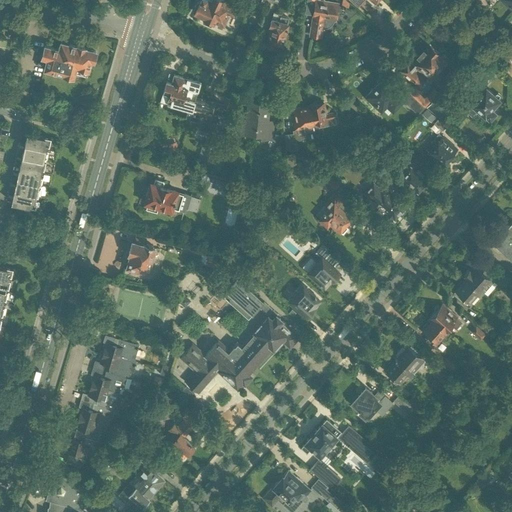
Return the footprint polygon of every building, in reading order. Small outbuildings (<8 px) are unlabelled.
[(211,0),(211,1),(208,0),(201,0),(201,2),(200,1),(199,2),(197,3),(194,8),(195,12),(204,17),(205,18),(203,22),(211,26),(213,22),(214,22),(214,21),(224,25),(229,13),(232,14),(235,6),(222,0),(211,0)] [(335,19),(337,4),(324,2),(324,0),(314,0),(316,0),(311,35),(321,37),(322,28),(326,28),(330,26),(333,23),(334,19),(335,19)] [(282,46),(288,23),(287,22),(289,18),(281,16),(281,14),(274,12),(271,25),(271,26),(267,43),(273,45),(274,44),(282,46)] [(77,46),(61,42),(59,49),(45,46),(42,57),(47,58),(44,69),(73,77),(74,72),(86,75),(91,60),(93,61),(94,59),(95,58),(96,54),(95,54),(96,52),(85,48),(77,46)] [(438,70),(446,61),(438,53),(439,52),(429,44),(412,62),(413,63),(409,66),(407,64),(400,70),(419,88),(425,81),(423,79),(427,74),(431,77),(436,80),(442,74),(438,70)] [(189,120),(191,112),(192,110),(195,101),(194,101),(196,95),(197,95),(200,82),(174,74),(171,82),(167,81),(161,101),(188,109),(185,118),(189,119),(189,120)] [(402,100),(382,80),(376,87),(375,86),(367,95),(381,109),(387,103),(393,109),(402,100)] [(405,80),(401,84),(409,92),(413,87),(405,80)] [(492,120),(497,113),(493,109),(501,100),(488,88),(473,105),(486,117),(487,116),(492,120)] [(421,104),(409,93),(404,98),(416,110),(421,104)] [(213,100),(214,95),(208,94),(206,98),(197,95),(196,95),(194,101),(195,101),(192,110),(191,112),(189,120),(199,123),(203,120),(205,116),(212,118),(216,101),(213,100)] [(229,109),(232,99),(226,98),(223,108),(229,109)] [(447,108),(435,98),(426,107),(439,118),(447,108)] [(255,135),(259,102),(248,101),(246,121),(240,120),(239,130),(245,131),(245,134),(255,135)] [(259,102),(255,135),(255,138),(266,139),(266,131),(272,132),(273,123),(267,122),(269,103),(259,102)] [(309,105),(313,125),(314,128),(323,126),(322,121),(329,119),(329,121),(335,120),(333,111),(326,113),(323,102),(309,105)] [(314,130),(313,125),(309,105),(309,107),(301,109),(300,108),(294,109),(297,121),(294,121),(296,129),(292,130),(293,133),(284,134),(285,149),(289,149),(289,150),(297,149),(296,140),(301,139),(301,138),(306,137),(305,132),(314,130)] [(427,109),(422,114),(431,122),(436,117),(427,109)] [(372,115),(367,120),(376,128),(381,122),(372,115)] [(221,132),(224,122),(213,119),(210,129),(221,132)] [(434,123),(442,130),(445,126),(438,119),(434,123)] [(24,143),(48,149),(51,137),(27,132),(24,143)] [(443,164),(457,149),(439,133),(430,143),(433,146),(429,151),(443,164)] [(203,141),(197,163),(210,166),(216,145),(203,141)] [(179,152),(176,142),(168,144),(171,154),(179,152)] [(46,160),(48,149),(24,143),(22,155),(46,160)] [(412,151),(403,143),(396,151),(406,159),(412,151)] [(43,172),(46,160),(22,155),(19,167),(43,172)] [(213,169),(219,171),(223,159),(217,157),(213,169)] [(415,193),(429,178),(408,160),(404,165),(408,168),(401,175),(411,184),(408,187),(415,193)] [(331,165),(327,162),(322,168),(326,171),(331,165)] [(375,180),(380,175),(370,166),(365,171),(375,180)] [(41,183),(43,172),(19,167),(17,178),(41,183)] [(201,193),(204,195),(208,185),(213,187),(217,176),(199,170),(192,191),(201,193)] [(318,175),(335,189),(339,185),(322,170),(318,175)] [(279,176),(273,172),(267,180),(272,184),(279,176)] [(38,195),(41,183),(17,178),(14,190),(38,195)] [(157,212),(159,206),(171,210),(172,208),(184,212),(185,208),(187,208),(191,196),(191,195),(177,191),(162,186),(164,181),(155,178),(153,184),(151,183),(145,202),(148,203),(146,209),(157,212)] [(393,195),(383,187),(381,190),(373,183),(365,192),(372,198),(381,206),(377,210),(390,222),(393,218),(395,219),(400,213),(402,214),(405,210),(404,208),(406,207),(399,201),(400,201),(393,195)] [(35,207),(38,195),(14,190),(11,202),(35,207)] [(345,225),(352,218),(338,205),(343,199),(336,193),(325,205),(329,208),(320,219),(327,225),(330,223),(340,231),(340,230),(343,232),(347,227),(345,225)] [(511,220),(494,240),(495,240),(496,239),(511,253),(511,220)] [(305,243),(312,235),(302,225),(295,233),(305,243)] [(143,245),(144,241),(135,238),(134,243),(132,242),(128,255),(130,256),(127,267),(129,268),(129,270),(130,272),(133,273),(135,272),(135,270),(147,274),(154,252),(155,251),(156,249),(153,248),(153,247),(146,245),(146,246),(143,245)] [(317,262),(312,257),(311,257),(303,266),(325,285),(331,278),(333,280),(340,272),(338,270),(334,267),(340,259),(323,244),(316,252),(322,256),(317,262)] [(207,252),(204,264),(221,268),(224,257),(207,252)] [(0,277),(10,280),(13,268),(0,265),(0,277)] [(484,270),(482,272),(474,265),(470,269),(469,269),(464,275),(466,276),(465,277),(484,293),(491,285),(495,280),(491,277),(491,276),(484,270)] [(272,308),(236,276),(223,292),(230,298),(228,300),(248,318),(259,307),(267,314),(272,308)] [(0,289),(8,291),(10,280),(0,277),(0,289)] [(484,293),(465,277),(456,287),(457,288),(456,289),(456,290),(453,293),(466,304),(469,301),(475,294),(480,298),(484,293)] [(290,300),(307,316),(314,308),(313,306),(319,299),(316,296),(314,294),(314,295),(303,285),(290,300)] [(457,318),(442,304),(440,305),(438,304),(434,308),(436,310),(430,316),(432,317),(435,320),(446,331),(451,325),(456,329),(462,322),(457,318)] [(192,342),(179,357),(194,371),(185,380),(199,392),(218,370),(232,382),(231,383),(238,388),(243,382),(245,384),(252,377),(248,373),(272,346),(274,348),(282,339),(285,341),(294,331),(282,320),(276,314),(276,315),(272,312),(242,345),(237,342),(230,350),(218,340),(205,354),(192,342)] [(450,335),(446,331),(435,320),(432,317),(423,327),(424,328),(424,329),(430,334),(428,336),(429,337),(426,340),(431,345),(434,342),(435,343),(441,336),(446,340),(450,335)] [(482,318),(480,320),(477,323),(487,332),(493,326),(482,318)] [(482,339),(486,334),(476,326),(472,331),(482,339)] [(107,342),(104,352),(132,360),(134,361),(139,344),(118,338),(116,345),(107,342)] [(414,372),(416,370),(425,360),(405,343),(395,354),(395,355),(414,372)] [(106,371),(130,378),(131,371),(134,372),(137,362),(134,361),(132,360),(104,352),(101,362),(111,365),(109,371),(106,371)] [(414,372),(395,355),(394,356),(395,357),(393,359),(392,359),(386,366),(387,367),(386,369),(393,375),(390,378),(396,384),(399,380),(405,374),(410,379),(415,374),(413,373),(414,372)] [(457,366),(447,357),(441,363),(452,372),(457,366)] [(434,370),(452,386),(457,380),(440,364),(434,370)] [(129,378),(130,378),(106,371),(104,378),(95,375),(92,385),(122,394),(122,393),(120,392),(122,386),(124,387),(127,377),(129,378)] [(119,404),(122,394),(92,385),(89,395),(98,397),(97,404),(94,403),(115,409),(117,403),(119,404)] [(196,395),(186,386),(182,390),(192,399),(196,395)] [(382,415),(389,407),(393,402),(379,390),(374,395),(366,387),(353,402),(361,410),(360,412),(365,417),(367,415),(368,416),(375,409),(382,415)] [(399,395),(393,401),(416,421),(421,415),(399,395)] [(407,401),(417,410),(422,404),(412,395),(407,401)] [(112,419),(115,409),(94,403),(92,410),(83,407),(80,417),(108,425),(109,419),(112,419)] [(199,429),(204,424),(191,412),(186,417),(188,419),(180,428),(175,424),(170,429),(175,434),(166,443),(173,450),(177,445),(188,454),(194,447),(183,437),(194,425),(199,429)] [(77,427),(79,428),(76,440),(73,439),(70,452),(81,455),(86,437),(98,441),(100,434),(105,435),(108,425),(80,417),(77,427)] [(329,445),(341,431),(326,418),(305,442),(300,447),(306,453),(311,448),(320,455),(329,445)] [(128,502),(133,497),(142,506),(165,480),(156,473),(165,463),(147,448),(138,458),(145,464),(119,493),(128,502)] [(83,459),(69,454),(66,462),(80,466),(85,461),(83,459)] [(324,464),(323,465),(319,462),(312,470),(331,487),(335,483),(329,477),(333,472),(332,473),(328,469),(328,468),(327,469),(323,465),(324,465),(324,464)] [(311,490),(288,470),(263,498),(266,500),(269,503),(272,505),(278,498),(284,503),(283,504),(286,506),(286,507),(289,510),(289,509),(291,511),(301,501),(302,502),(303,502),(304,502),(305,502),(306,501),(307,500),(307,499),(307,498),(307,497),(307,496),(306,495),(311,490)] [(89,499),(88,498),(72,484),(60,473),(50,484),(49,485),(45,500),(51,501),(49,511),(79,511),(80,510),(83,511),(89,499)] [(311,487),(321,495),(329,502),(329,501),(337,508),(343,502),(335,495),(334,496),(326,489),(328,487),(318,479),(318,478),(311,487)] [(72,484),(88,498),(91,494),(88,492),(90,491),(77,479),(72,484)]
